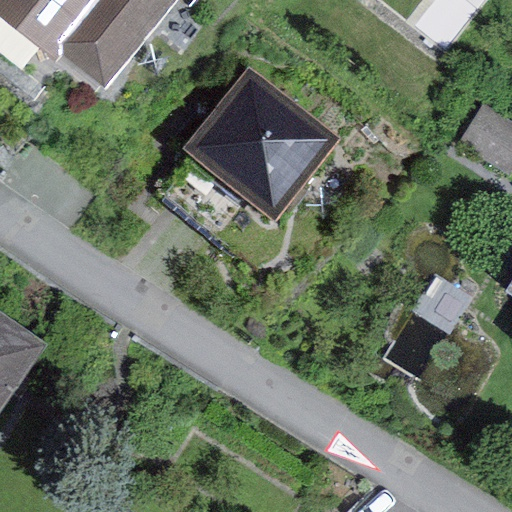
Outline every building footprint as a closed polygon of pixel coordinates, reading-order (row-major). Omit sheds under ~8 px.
[(0,0),(0,55),(30,78),(45,59),(51,63),(57,55),(104,91),(173,0),(0,0)] [(335,154),(245,85),(181,169),(270,237),(335,154)] [(511,166),(511,121),(482,103),(456,146),(505,177),(511,166)] [(511,276),(499,297),(511,304),(511,276)] [(0,399),(38,347),(0,319),(0,399)]
